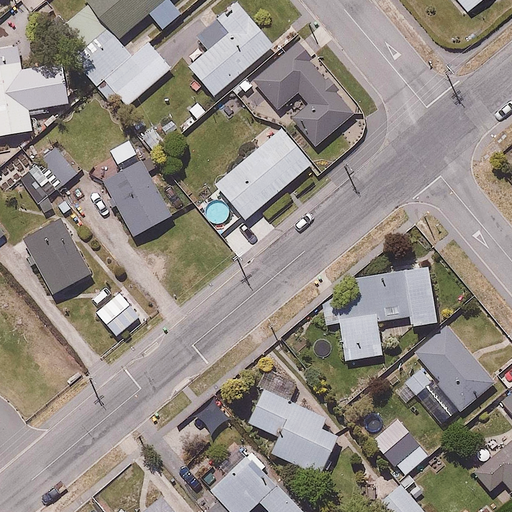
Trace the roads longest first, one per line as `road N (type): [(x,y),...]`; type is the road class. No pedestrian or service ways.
road 1 (residential): [(421,153),(0,504)]
road 2 (residential): [(446,130),(336,0)]
road 3 (residential): [(421,153),(511,262)]
